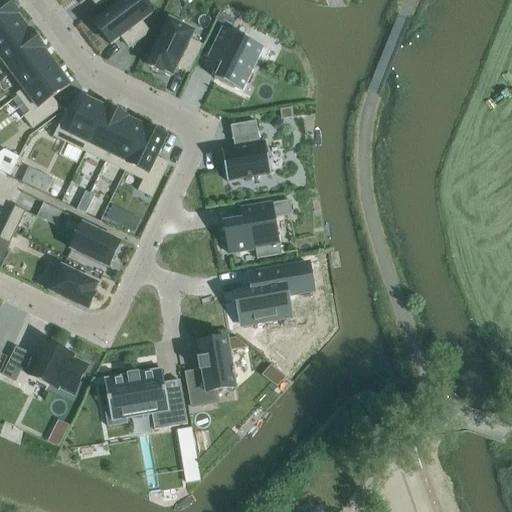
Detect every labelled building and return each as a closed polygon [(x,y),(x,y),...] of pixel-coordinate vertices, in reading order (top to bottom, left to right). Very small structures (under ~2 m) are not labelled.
[(0,28),(17,16),(4,0),(1,0),(0,1),(0,28)] [(74,0),(79,6),(87,0),(90,0),(97,9),(108,0),(74,0)] [(138,0),(126,0),(93,25),(109,46),(120,38),(128,49),(148,33),(140,23),(150,16),(138,0)] [(218,16),(215,22),(232,30),(234,24),(235,23),(218,15),(218,16)] [(17,16),(0,28),(0,55),(30,33),(29,32),(17,17),(17,16)] [(169,21),(146,68),(162,75),(163,73),(172,77),(176,68),(188,73),(201,47),(189,41),(193,33),(169,21)] [(220,66),(213,80),(241,94),(263,49),(221,28),(206,59),(202,57),(202,58),(220,66)] [(30,33),(0,55),(0,60),(10,74),(43,50),(30,33)] [(43,50),(10,74),(23,91),(23,92),(55,68),(43,51),(43,50)] [(23,91),(16,96),(30,114),(24,118),(32,129),(59,110),(51,99),(69,86),(55,68),(23,92),(23,91)] [(64,115),(54,138),(86,153),(107,110),(106,109),(105,110),(86,100),(76,121),(64,115)] [(107,110),(86,153),(105,163),(126,119),(107,110)] [(291,110),(280,111),(281,121),(293,119),(291,110)] [(126,119),(105,163),(124,172),(145,129),(144,128),(144,129),(127,120),(126,119)] [(221,151),(226,183),(270,175),(264,144),(259,144),(255,123),(230,127),(233,149),(221,151)] [(145,129),(124,172),(143,181),(138,192),(151,198),(167,165),(156,159),(166,139),(145,129)] [(3,152),(0,154),(0,172),(9,177),(18,159),(3,152)] [(28,169),(21,183),(45,195),(51,181),(28,169)] [(84,193),(80,202),(89,207),(93,198),(84,193)] [(80,202),(76,211),(85,216),(89,207),(80,202)] [(243,222),(224,226),(229,255),(254,251),(256,261),(280,256),(273,219),(291,216),(289,202),(241,210),(243,222)] [(14,208),(3,229),(14,235),(24,213),(14,208)] [(129,216),(122,229),(133,235),(140,221),(129,216)] [(81,226),(70,250),(107,269),(119,245),(81,226)] [(3,229),(0,236),(0,241),(9,245),(14,235),(3,229)] [(61,268),(49,293),(86,311),(94,296),(92,294),(96,286),(61,268)] [(252,300),(237,302),(241,327),(287,319),(283,298),(296,296),(292,268),(248,276),(252,300)] [(197,362),(199,372),(185,375),(191,409),(217,405),(215,393),(235,389),(233,377),(235,376),(234,371),(232,371),(226,340),(196,346),(199,361),(197,362)] [(15,350),(2,377),(14,383),(20,372),(57,390),(57,388),(72,396),(86,367),(71,360),(72,358),(43,345),(36,360),(15,350)] [(103,409),(107,428),(126,425),(125,420),(151,416),(154,431),(186,426),(179,382),(163,385),(161,371),(103,381),(108,408),(103,409)] [(57,422),(52,432),(63,437),(68,427),(57,422)] [(194,445),(179,448),(181,457),(195,455),(194,445)]
